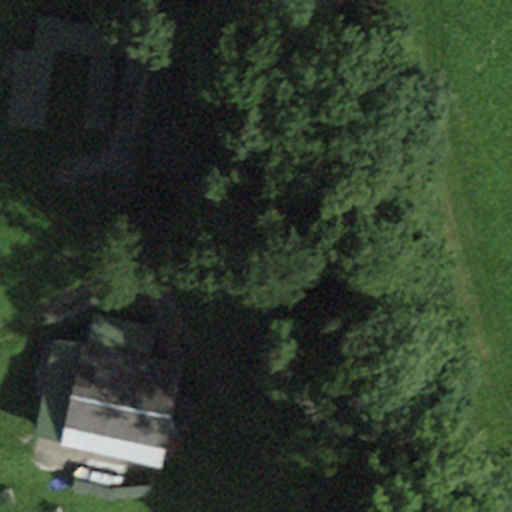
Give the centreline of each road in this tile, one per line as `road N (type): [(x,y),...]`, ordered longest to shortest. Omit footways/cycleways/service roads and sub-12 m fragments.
road 1 (track): [(429,0),(435,131),(452,227),(511,411)]
road 2 (track): [(202,383),(143,243),(133,169),(146,0)]
